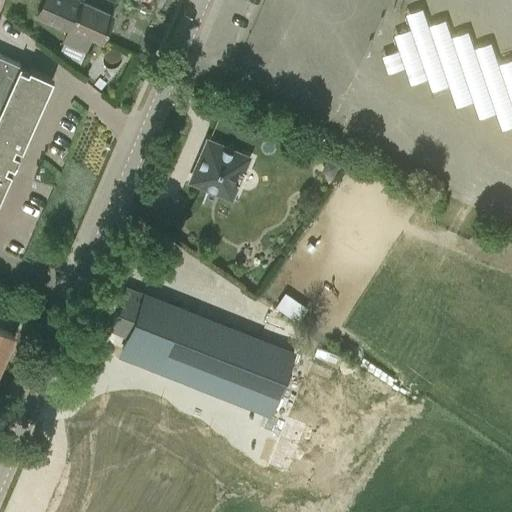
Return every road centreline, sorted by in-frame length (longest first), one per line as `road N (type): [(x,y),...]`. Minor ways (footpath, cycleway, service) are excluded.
road 1 (tertiary): [(0,472),(202,0)]
road 2 (unknown): [(511,186),(332,95)]
road 3 (unknown): [(139,146),(71,77),(0,34)]
road 4 (unknown): [(332,95),(187,34)]
